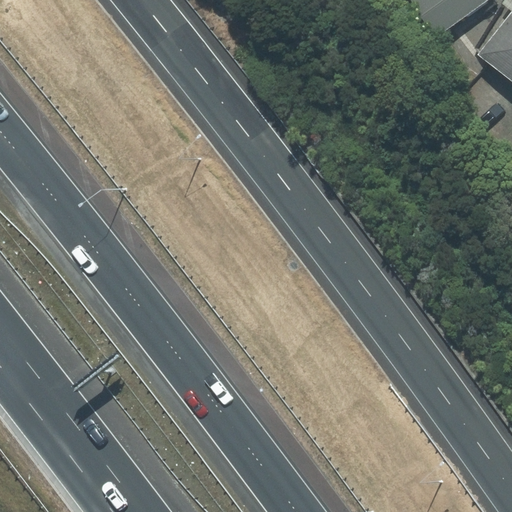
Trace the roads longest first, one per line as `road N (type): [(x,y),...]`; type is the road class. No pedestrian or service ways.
road 1 (motorway): [(0,138),(295,511)]
road 2 (motorway): [(141,511),(0,329)]
